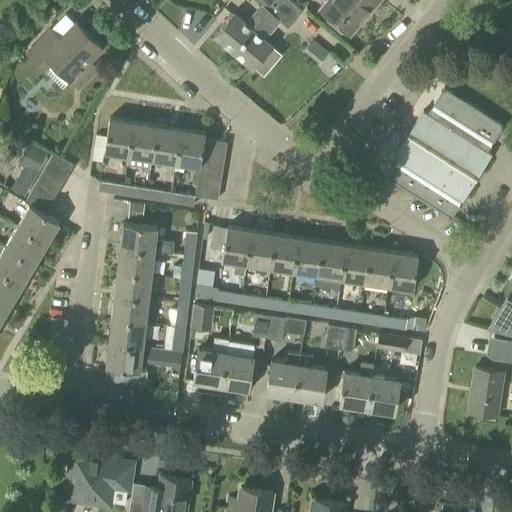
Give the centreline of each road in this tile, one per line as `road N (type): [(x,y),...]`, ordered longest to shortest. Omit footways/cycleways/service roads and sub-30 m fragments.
road 1 (residential): [(423,453),(74,402)]
road 2 (residential): [(118,0),(231,107),(328,182)]
road 3 (residential): [(328,182),(462,0)]
road 4 (residential): [(74,402),(96,243),(93,225),(74,203)]
road 5 (residential): [(423,453),(446,327),(473,273)]
road 6 (residential): [(328,182),(473,273)]
